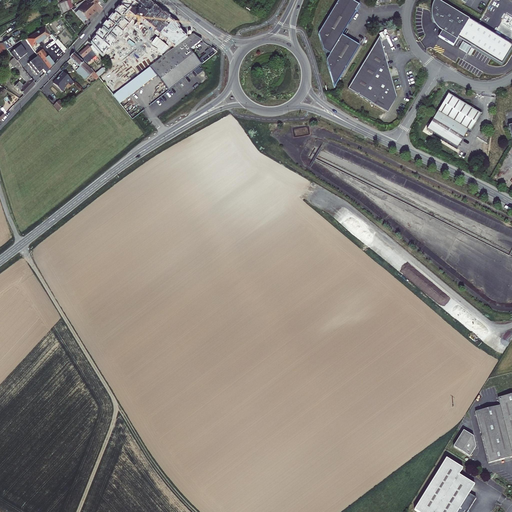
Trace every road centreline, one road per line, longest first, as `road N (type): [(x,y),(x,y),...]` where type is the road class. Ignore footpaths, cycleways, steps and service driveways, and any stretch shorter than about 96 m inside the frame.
road 1 (secondary): [(187,123),(21,244)]
road 2 (track): [(21,244),(117,406)]
road 3 (residential): [(115,0),(0,126)]
road 4 (tertiary): [(393,145),(511,203)]
road 5 (track): [(117,406),(192,511)]
